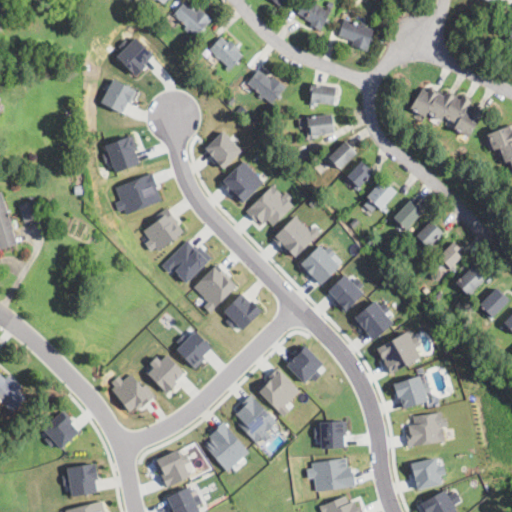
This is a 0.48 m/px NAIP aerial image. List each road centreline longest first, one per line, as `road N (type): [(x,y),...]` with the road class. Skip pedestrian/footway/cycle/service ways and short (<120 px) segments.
road 1 (residential): [(0,312),(91,401),(125,451),(138,511),(393,505),(362,381),(207,212),(177,153),(173,112)]
road 2 (residential): [(420,38),(375,88),(372,123),(511,263)]
road 3 (residential): [(125,451),(205,399),(299,315)]
road 4 (residential): [(375,88),(271,40),(237,0)]
